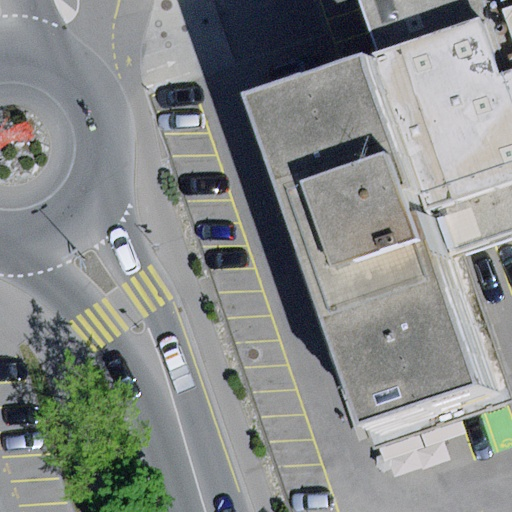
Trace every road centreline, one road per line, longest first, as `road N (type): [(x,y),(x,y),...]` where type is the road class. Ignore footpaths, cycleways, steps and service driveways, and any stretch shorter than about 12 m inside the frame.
road 1 (secondary): [(204,511),(141,337),(69,231)]
road 2 (secondary): [(69,231),(105,185),(108,127),(77,77),(52,61),(0,55)]
